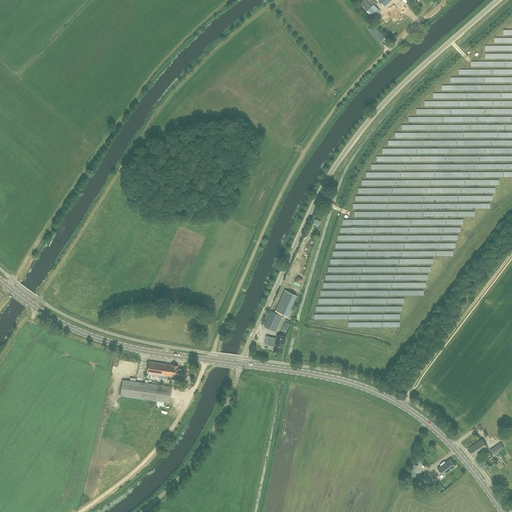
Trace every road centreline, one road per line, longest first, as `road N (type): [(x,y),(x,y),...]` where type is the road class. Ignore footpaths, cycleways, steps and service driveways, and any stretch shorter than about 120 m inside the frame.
road 1 (unclassified): [(241,364),(334,166),(395,90),(498,0)]
road 2 (unclassified): [(208,360),(271,212),(315,134),(366,70),(426,17)]
road 3 (secondary): [(501,511),(453,447),(390,399),(332,378),(241,364)]
road 4 (secondary): [(208,360),(88,335),(0,280)]
road 5 (track): [(80,511),(163,441),(208,360)]
road 6 (track): [(405,398),(511,253)]
road 7 (unclassified): [(142,511),(196,456),(241,364)]
road 8 (track): [(106,137),(8,287)]
road 9 (track): [(231,0),(166,58),(112,129)]
